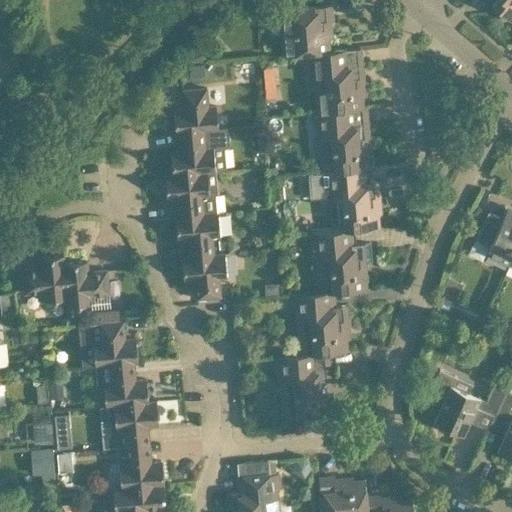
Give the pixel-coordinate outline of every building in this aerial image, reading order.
[(511,20),(511,0),(494,0),(492,3),(511,20)] [(285,54),(308,52),(328,50),(326,37),(324,37),(323,28),(330,27),(329,19),(333,19),(331,4),(287,8),(289,34),(283,34),(285,54)] [(308,52),(309,66),(320,65),(322,89),(316,96),(317,110),(361,107),(360,94),(357,94),(356,85),(363,85),(360,47),(328,50),(308,52)] [(190,65),(190,77),(206,76),(205,63),(190,65)] [(176,133),(180,133),(180,132),(218,129),(216,106),(208,106),(206,88),(182,90),(184,108),(174,109),(176,133)] [(365,106),(361,107),(317,110),(314,111),(315,127),(325,126),(327,150),(322,156),(323,171),(362,167),(367,167),(365,154),(363,154),(362,145),(368,144),(365,106)] [(181,151),(171,151),(173,174),(208,171),(216,171),(214,148),(225,147),(226,147),(228,143),(229,140),(228,137),(227,133),(226,131),(224,128),(218,129),(180,132),(180,133),(181,151)] [(323,171),(308,172),(311,199),(337,196),(338,209),(332,216),(334,231),(349,229),(377,227),(376,214),(375,214),(374,205),(379,204),(377,181),(364,182),(362,167),(323,171)] [(210,195),(208,171),(173,174),(165,175),(167,199),(178,198),(179,215),(179,216),(204,213),(202,195),(210,195)] [(290,200),(277,201),(280,227),(293,226),(290,200)] [(487,251),(510,262),(511,259),(511,221),(511,219),(511,210),(504,207),(500,216),(488,210),(475,238),(490,244),(487,251)] [(219,212),(217,212),(204,213),(179,216),(179,215),(176,216),(178,239),(188,238),(190,256),(214,254),(213,235),(221,235),(219,212)] [(349,229),(334,231),(312,233),(313,247),(323,247),(325,270),(319,276),(321,292),(331,291),(364,288),(363,275),(361,275),(360,266),(366,266),(365,258),(371,258),(371,262),(372,262),(370,242),(350,244),(349,229)] [(226,253),(214,254),(190,256),(182,257),(184,281),(195,280),(197,298),(221,296),(219,278),(227,277),(226,253)] [(67,297),(64,262),(63,255),(39,257),(40,267),(22,269),(24,293),(43,291),(44,299),(67,297)] [(109,293),(107,277),(107,269),(88,271),(87,260),(64,262),(67,297),(68,304),(91,302),(91,295),(109,293)] [(321,292),(292,295),(293,310),(303,309),(305,334),(300,340),(301,354),(314,353),(346,350),(344,337),(342,337),(342,328),(348,328),(345,304),(332,305),(331,291),(321,292)] [(479,331),(485,318),(479,316),(461,308),(456,321),(474,329),(479,331)] [(120,310),(90,312),(91,323),(121,320),(120,310)] [(138,361),(136,337),(125,338),(123,320),(121,320),(91,323),(78,324),(80,342),(93,341),(96,365),(110,364),(110,363),(134,361),(134,362),(138,361)] [(315,367),(314,353),(301,354),(276,356),(277,372),(287,371),(289,394),(284,401),(285,416),(329,411),(327,398),(325,398),(324,390),(331,390),(328,366),(315,367)] [(136,379),(134,362),(134,361),(110,363),(110,364),(96,365),(98,382),(104,382),(106,406),(114,405),(114,404),(148,401),(146,378),(136,379)] [(439,369),(428,395),(444,402),(436,420),(434,420),(434,421),(464,435),(464,433),(463,432),(469,418),(482,424),(481,425),(487,428),(494,415),(505,389),(494,384),(487,400),(453,385),(456,377),(439,369)] [(511,411),(509,411),(511,405),(511,392),(505,389),(494,415),(504,420),(500,429),(507,432),(499,449),(498,448),(497,450),(511,456),(511,411)] [(156,400),(148,401),(114,404),(114,405),(116,427),(112,428),(114,446),(150,443),(148,425),(158,424),(156,400)] [(33,423),(34,442),(52,441),(51,422),(33,423)] [(127,463),(119,463),(121,487),(156,484),(156,485),(163,484),(164,484),(162,460),(151,461),(150,443),(125,445),(127,463)] [(51,447),(41,447),(42,473),(42,484),(53,483),(51,447)] [(281,487),(280,472),(240,476),(241,490),(228,492),(229,511),(279,511),(277,487),(281,487)] [(321,511),(366,511),(365,495),(364,481),(351,482),(351,484),(343,484),(342,479),(334,480),(334,475),(318,476),(321,511)] [(147,511),(148,509),(165,507),(163,484),(156,485),(156,484),(121,487),(114,487),(115,511),(147,511)] [(381,494),(365,495),(366,511),(412,511),(412,499),(399,500),(390,501),(390,497),(381,498),(381,494)]
